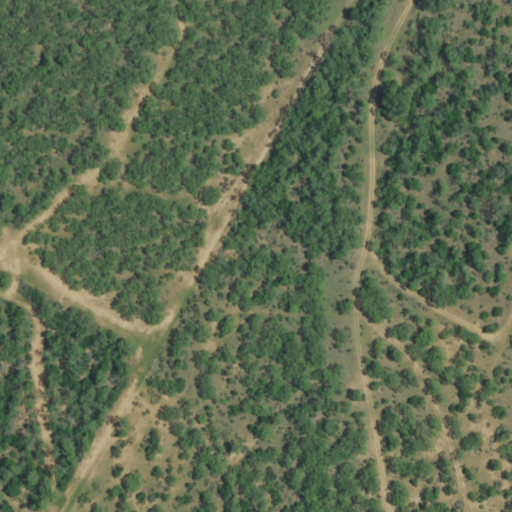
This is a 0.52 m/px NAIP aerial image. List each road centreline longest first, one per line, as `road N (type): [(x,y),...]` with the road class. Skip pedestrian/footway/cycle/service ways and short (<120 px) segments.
road 1 (residential): [(356,0),(394,395),(375,511)]
road 2 (residential): [(511,327),(472,395),(394,395)]
